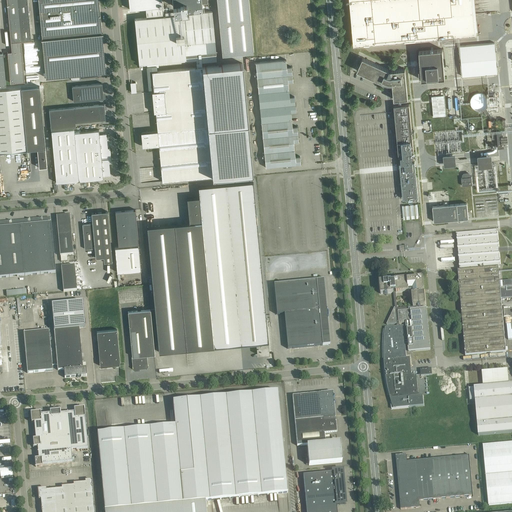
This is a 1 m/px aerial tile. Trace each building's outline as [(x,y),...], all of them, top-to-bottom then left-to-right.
[(17,1),(17,0),(6,0),(12,52),(7,52),(8,59),(10,83),(25,81),(21,41),(17,1)] [(31,40),(27,0),(17,1),(21,41),(31,40)] [(38,0),(46,78),(106,72),(99,0),(38,0)] [(145,8),(146,17),(135,19),(139,63),(186,59),(184,44),(215,41),(212,11),(163,16),(161,0),(128,0),(130,9),(145,8)] [(216,0),(222,56),(253,53),(248,0),(216,0)] [(349,0),(354,46),(476,35),(473,0),(349,0)] [(463,76),(497,73),(494,43),(460,46),(463,76)] [(421,80),(445,78),(442,49),(419,51),(421,70),(419,70),(419,76),(419,75),(421,75),(421,80)] [(413,202),(413,201),(413,198),(418,198),(415,162),(413,162),(412,155),(414,155),(409,104),(403,104),(402,99),(408,98),(405,69),(391,70),(389,70),(363,58),(357,70),(384,83),(384,82),(386,83),(388,84),(390,84),(392,84),(394,100),(398,99),(398,105),(394,105),(399,156),(401,156),(401,159),(400,160),(399,161),(400,162),(400,163),(401,162),(401,163),(399,163),(403,199),(408,199),(408,201),(409,202),(410,203),(411,203),(412,203),(413,202)] [(257,78),(292,74),(291,66),(287,67),(286,59),(256,62),(257,78)] [(157,131),(142,133),(143,142),(144,144),(145,145),(147,145),(147,146),(159,145),(162,181),(212,177),(253,173),(242,63),(202,67),(202,66),(152,71),(157,131)] [(292,74),(257,78),(258,93),(289,90),(288,82),(293,82),(292,74)] [(73,101),(99,99),(104,98),(102,83),(72,86),(73,101)] [(39,86),(21,88),(0,90),(0,152),(27,150),(37,149),(39,168),(47,167),(39,86)] [(289,97),(289,90),(258,93),(260,107),(295,104),(294,96),(289,97)] [(488,96),(487,96),(485,95),(483,94),(480,93),(478,93),(475,94),(473,95),(472,97),(471,99),(470,102),(470,104),(471,106),(473,108),(475,110),(477,111),(480,111),(484,115),(489,114),(485,111),(487,110),(488,108),(490,107),(492,106),(493,109),(494,109),(495,114),(493,115),(494,120),(499,119),(498,108),(500,108),(499,93),(488,94),(488,96)] [(104,104),(74,107),(49,109),(51,131),(74,128),(76,128),(75,122),(106,119),(104,104)] [(295,104),(260,107),(261,122),(292,119),(291,112),(296,112),(295,104)] [(292,127),(292,119),(261,122),(263,137),(298,134),(297,126),(292,127)] [(74,128),(51,131),(56,183),(103,178),(103,175),(110,174),(109,162),(111,162),(110,148),(108,148),(106,134),(99,135),(99,130),(74,132),(74,128)] [(298,134),(263,137),(264,152),(294,149),(294,142),(299,142),(298,134)] [(294,149),(264,152),(266,167),(301,164),(300,156),(295,157),(294,149)] [(472,156),(473,168),(487,167),(486,155),(472,156)] [(452,156),(440,157),(441,167),(453,167),(452,156)] [(471,177),(461,178),(462,186),(472,185),(471,177)] [(269,354),(268,341),(253,181),(198,187),(199,197),(187,198),(189,223),(147,226),(159,352),(256,343),(257,355),(269,354)] [(468,219),(467,203),(432,206),(434,222),(468,219)] [(117,272),(141,270),(136,210),(115,212),(116,217),(118,247),(115,247),(117,272)] [(92,223),(82,224),(83,229),(85,249),(95,248),(96,258),(104,257),(104,262),(112,261),(108,211),(100,212),(91,213),(92,223)] [(74,255),(70,215),(56,216),(60,256),(74,255)] [(0,277),(56,273),(51,223),(50,223),(50,217),(40,218),(30,219),(9,221),(0,221),(0,277)] [(457,235),(460,271),(458,271),(465,356),(506,352),(498,268),(500,267),(497,231),(457,235)] [(75,265),(62,267),(64,292),(77,290),(75,265)] [(395,308),(387,325),(396,324),(397,326),(385,328),(385,330),(384,346),(384,355),(385,373),(386,382),(387,385),(390,398),(391,402),(392,409),(410,407),(424,406),(423,395),(418,395),(416,375),(412,376),(410,358),(406,358),(405,343),(408,343),(408,341),(405,341),(403,326),(399,326),(399,324),(406,323),(411,323),(412,322),(411,312),(411,310),(410,310),(410,309),(416,309),(420,309),(424,309),(424,305),(425,305),(426,305),(424,293),(423,293),(423,290),(422,279),(421,278),(416,279),(407,280),(407,279),(395,280),(395,281),(392,281),(392,280),(379,281),(380,294),(381,294),(393,293),(393,292),(393,293),(395,308)] [(328,320),(328,319),(327,318),(329,317),(328,312),(327,311),(327,310),(324,280),(274,284),(277,315),(284,314),(288,349),(330,345),(328,320)] [(79,328),(85,327),(83,302),(52,305),(57,365),(58,370),(64,370),(65,378),(76,377),(76,376),(78,376),(78,377),(81,376),(87,376),(86,368),(83,368),(79,328)] [(147,355),(155,354),(150,309),(128,311),(132,356),(133,367),(133,368),(133,367),(137,370),(140,369),(146,368),(148,366),(147,355)] [(411,323),(406,323),(408,341),(408,343),(409,353),(429,351),(426,310),(411,312),(412,322),(412,323),(411,323)] [(120,364),(117,329),(97,331),(100,366),(106,366),(106,367),(112,366),(112,365),(120,364)] [(23,333),(27,373),(53,371),(49,331),(23,333)] [(474,388),(479,435),(511,432),(511,385),(509,386),(507,369),(482,372),(483,387),(474,388)] [(175,425),(97,433),(104,511),(206,511),(205,501),(288,493),(278,391),(173,401),(175,425)] [(321,393),(292,396),(297,446),(307,445),(309,465),(342,462),(340,442),(325,443),(325,433),(336,432),(334,403),(335,403),(334,402),(333,398),(335,397),(333,395),(333,392),(321,393)] [(60,413),(60,410),(50,411),(50,414),(41,415),(41,412),(31,413),(32,423),(34,422),(36,439),(33,439),(34,446),(36,446),(37,447),(40,446),(41,458),(38,459),(38,460),(35,460),(36,467),(42,466),(42,465),(72,462),(71,450),(88,448),(84,408),(75,409),(75,411),(74,411),(75,415),(61,416),(61,413),(60,413)] [(511,442),(483,445),(489,505),(511,503),(511,442)] [(401,510),(416,508),(420,508),(419,501),(473,496),(473,497),(469,455),(469,456),(407,462),(406,455),(396,456),(401,510)] [(332,473),(303,475),(306,511),(337,511),(336,505),(346,504),(344,489),(343,489),(343,484),(344,484),(343,470),(332,471),(332,473)] [(46,488),(44,489),(38,489),(39,500),(41,500),(41,511),(94,511),(94,507),(94,503),(92,485),(92,480),(85,481),(85,483),(73,484),(74,486),(62,487),(62,489),(47,491),(46,488)]
